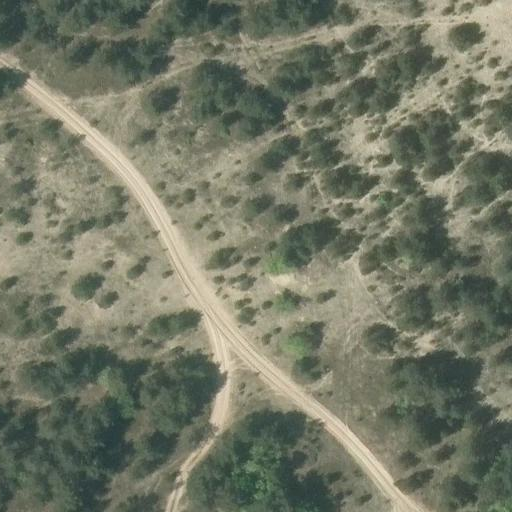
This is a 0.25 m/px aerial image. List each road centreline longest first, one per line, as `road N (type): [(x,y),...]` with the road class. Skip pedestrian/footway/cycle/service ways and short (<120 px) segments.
road 1 (track): [(413,511),(339,428),(203,306),(117,164),(0,61)]
road 2 (track): [(170,511),(212,439),(224,396),(225,359),(203,306)]
